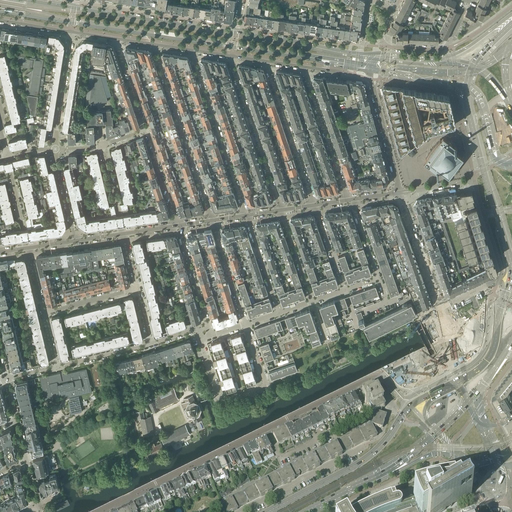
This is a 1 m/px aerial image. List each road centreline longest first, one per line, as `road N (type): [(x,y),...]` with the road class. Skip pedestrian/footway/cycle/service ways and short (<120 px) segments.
road 1 (secondary): [(140,32),(333,62)]
road 2 (unclassified): [(97,511),(265,429)]
road 3 (residential): [(212,220),(156,44)]
road 4 (secondary): [(407,407),(371,453),(268,511)]
road 5 (residential): [(190,50),(246,215)]
road 6 (secondary): [(235,33),(73,9)]
road 7 (secondary): [(470,120),(510,277)]
road 8 (residential): [(280,210),(231,56)]
road 9 (residential): [(266,61),(314,205)]
road 10 (residential): [(302,66),(349,200)]
road 11 (secondary): [(0,11),(140,32)]
road 12 (residential): [(365,445),(242,511)]
road 13 (tertiary): [(368,67),(401,192)]
road 14 (secondary): [(359,55),(235,33)]
road 15 (unclassified): [(302,410),(371,377),(384,380),(407,407)]
road 16 (tertiary): [(441,307),(401,192)]
